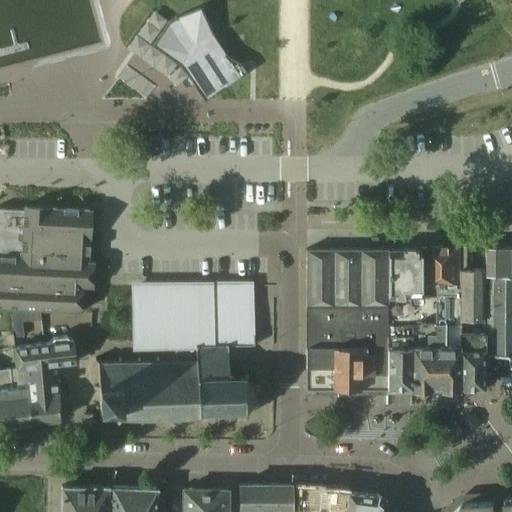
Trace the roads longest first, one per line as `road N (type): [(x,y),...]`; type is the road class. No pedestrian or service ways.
road 1 (residential): [(290,462),(291,242),(124,242),(116,231),(116,172)]
road 2 (residential): [(290,462),(0,457)]
road 3 (residential): [(116,172),(354,170)]
road 4 (unclassified): [(354,170),(364,127),(378,114),(511,71)]
road 5 (residential): [(354,170),(482,169),(511,159)]
road 6 (residential): [(423,511),(410,491),(376,473),(290,462)]
